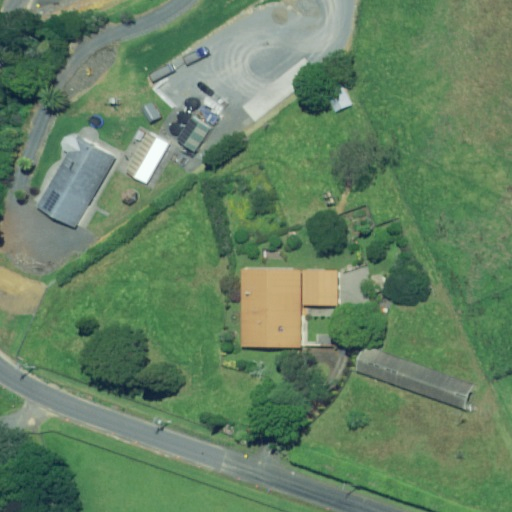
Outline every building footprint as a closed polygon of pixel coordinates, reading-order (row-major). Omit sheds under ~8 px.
[(125,63),(111,60),(108,75),(122,77),(125,63)] [(357,106),(349,85),(332,91),(340,112),(357,106)] [(215,131),(197,118),(182,140),(199,153),(215,131)] [(172,144),(147,129),(143,135),(149,139),(129,172),(149,184),(172,144)] [(43,207),(78,228),(119,157),(90,140),(85,137),(83,136),(81,135),(80,135),(78,135),(76,135),(74,136),(73,137),(71,138),(70,139),(69,141),(69,143),(68,144),(69,146),(69,148),(69,150),(70,151),(72,153),(73,154),(74,154),(43,207)] [(1,200),(12,208),(23,193),(19,190),(12,185),(1,200)] [(341,306),(341,271),(247,269),(245,347),(305,348),(306,305),(341,306)] [(476,386),(368,347),(359,371),(467,410),(476,386)]
